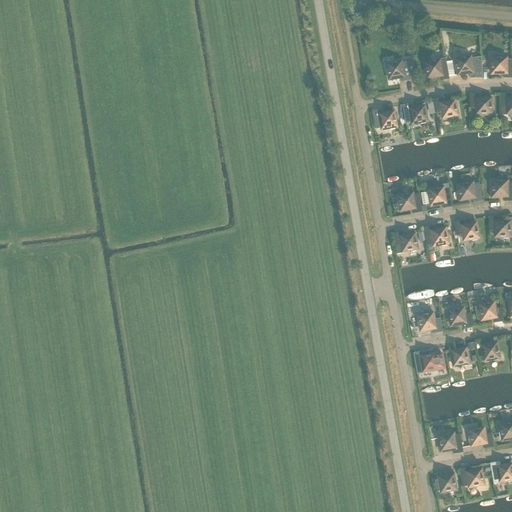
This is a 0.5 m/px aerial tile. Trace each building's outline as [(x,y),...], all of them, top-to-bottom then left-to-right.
[(462,59),(461,58),(456,59),(456,60),(455,60),(455,62),(454,62),(455,67),(456,67),(457,75),(469,73),(470,77),(481,77),(481,57),(470,59),(470,58),(462,59)] [(492,57),(492,59),(491,59),(491,60),(490,60),(490,66),(491,66),(491,74),(503,74),(503,78),(511,78),(511,61),(511,60),(506,60),(506,59),(498,59),(498,57),(492,57)] [(431,63),(431,61),(426,62),(426,63),(424,64),(425,65),(423,65),(424,71),(426,70),(427,79),(439,76),(439,81),(449,79),(448,76),(446,62),(445,59),(439,60),(439,61),(431,63)] [(414,72),(412,61),(401,63),(401,62),(393,64),(392,62),(387,63),(387,65),(386,65),(386,66),(385,67),(386,72),(387,72),(389,80),(400,78),(401,82),(410,80),(409,73),(414,72)] [(450,62),(446,62),(448,76),(454,75),(452,61),(450,62)] [(510,94),(500,94),(501,114),(511,113),(511,98),(510,99),(510,94)] [(491,99),(479,99),(479,95),(469,95),(470,108),(476,108),(476,114),(484,114),(484,116),(490,116),(490,114),(491,114),(491,113),(492,113),(492,107),(491,108),(491,99)] [(443,103),(442,99),(433,100),(434,106),(434,108),(435,114),(441,113),(442,119),(451,117),(451,119),(456,118),(456,116),(457,116),(457,115),(458,114),(457,109),(456,109),(455,101),(443,103)] [(406,124),(412,123),(412,124),(420,123),(420,124),(426,123),(425,122),(427,121),(426,120),(428,120),(427,115),(425,115),(424,107),(412,109),(411,104),(402,106),(406,124)] [(396,120),(395,120),(393,112),(382,114),(381,110),(372,111),(375,129),(381,128),(381,130),(390,128),(390,130),(395,129),(395,127),(396,127),(396,126),(397,125),(396,120)] [(493,181),(493,182),(492,182),(492,183),(490,183),(491,189),(492,189),(492,193),(491,193),(491,199),(500,198),(500,197),(504,197),(504,201),(511,201),(511,183),(507,183),(507,182),(498,182),(498,180),(493,181)] [(472,203),(481,201),(481,198),(483,198),(481,185),(478,185),(478,184),(472,185),(472,183),(464,185),(463,183),(458,184),(459,186),(457,186),(457,187),(456,187),(457,193),(458,192),(460,201),(472,199),(472,203)] [(429,189),(429,191),(428,191),(428,192),(421,194),(423,205),(430,204),(430,206),(442,204),(443,208),(452,207),(449,189),(443,190),(443,188),(434,190),(434,189),(429,189)] [(412,209),(412,214),(422,212),(418,194),(412,195),(412,194),(404,195),(404,194),(398,195),(399,196),(397,197),(397,198),(396,198),(397,203),(398,203),(400,211),(412,209)] [(510,222),(498,222),(498,218),(488,218),(489,231),(495,231),(495,237),(503,237),(503,239),(508,238),(508,237),(510,237),(510,236),(511,236),(511,230),(510,230),(510,222)] [(464,225),(463,221),(454,223),(455,232),(456,236),(462,235),(463,241),(472,239),(472,241),(477,240),(477,238),(478,238),(478,237),(479,237),(478,231),(477,232),(476,223),(464,225)] [(445,229),(433,231),(432,227),(423,228),(424,232),(426,241),(427,246),(433,245),(433,246),(441,245),(441,246),(447,245),(446,244),(448,244),(447,242),(449,242),(448,237),(446,237),(445,229)] [(393,234),(396,253),(410,250),(411,252),(416,251),(416,249),(417,249),(417,248),(418,248),(417,242),(416,243),(414,234),(403,236),(402,232),(393,234)] [(424,232),(417,234),(419,242),(426,241),(424,232)] [(493,319),(494,323),(503,321),(500,308),(495,309),(493,303),(485,305),(485,303),(480,304),(480,306),(479,306),(479,307),(475,308),(477,320),(481,319),(481,321),(493,319)] [(462,324),(463,328),(472,327),(470,314),(464,315),(463,309),(455,310),(454,309),(449,310),(449,311),(448,311),(448,313),(447,313),(448,318),(449,318),(451,326),(462,324)] [(419,315),(419,316),(418,317),(418,318),(416,318),(417,324),(419,323),(420,332),(432,329),(433,334),(442,332),(439,319),(433,320),(432,314),(424,316),(424,314),(419,315)] [(499,352),(498,352),(496,344),(481,346),(484,361),(492,360),(492,361),(498,360),(497,359),(499,358),(498,357),(500,357),(499,352)] [(468,357),(467,357),(465,349),(451,352),(453,367),(462,365),(462,366),(467,366),(467,364),(468,364),(468,363),(469,362),(468,357)] [(429,351),(413,354),(417,373),(431,370),(431,372),(437,371),(436,370),(439,369),(443,368),(443,366),(441,355),(435,356),(435,355),(430,355),(429,351)] [(511,423),(506,425),(505,423),(500,424),(501,426),(499,426),(499,427),(498,428),(499,433),(500,433),(502,441),(511,439),(511,423)] [(470,430),(470,431),(468,431),(469,433),(467,433),(468,438),(470,438),(471,446),(483,444),(484,449),(493,447),(491,434),(485,435),(483,429),(475,430),(475,429),(470,430)] [(452,450),(453,454),(462,453),(459,435),(453,436),(453,434),(445,436),(444,434),(439,435),(439,437),(438,437),(438,438),(437,439),(438,444),(439,444),(441,452),(452,450)] [(491,472),(493,483),(507,481),(508,482),(511,481),(511,468),(511,465),(500,467),(499,462),(490,464),(490,465),(491,472)] [(481,470),(469,472),(468,468),(459,469),(462,487),(468,486),(469,488),(477,486),(477,488),(482,487),(482,485),(483,485),(483,484),(485,483),(484,478),(482,478),(481,470)] [(449,491),(449,493),(454,492),(454,490),(456,490),(455,489),(457,488),(456,483),(454,483),(453,475),(438,478),(438,480),(435,481),(437,492),(441,491),(441,493),(449,491)]
